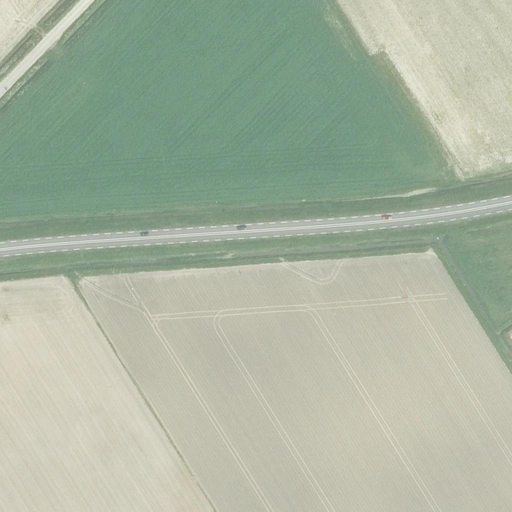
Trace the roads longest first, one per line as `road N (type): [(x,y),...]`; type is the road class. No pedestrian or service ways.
road 1 (secondary): [(0,249),(444,213),(511,199)]
road 2 (unclassified): [(0,89),(86,0)]
